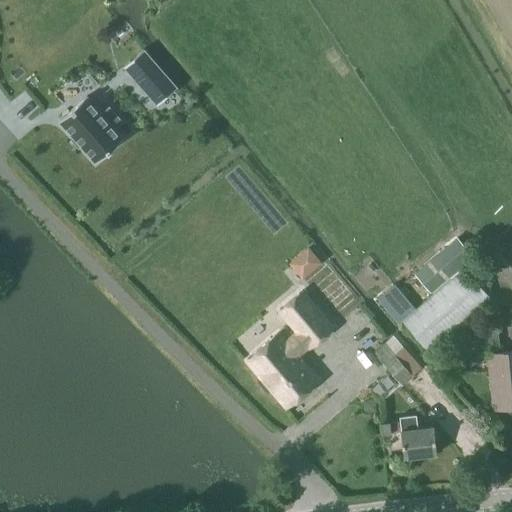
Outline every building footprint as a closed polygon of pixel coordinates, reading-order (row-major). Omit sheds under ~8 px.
[(142,50),(123,67),(157,105),(176,89),(142,50)] [(113,128),(121,122),(108,108),(101,114),(86,97),(58,121),(95,163),(122,139),(113,128)] [(288,264),(301,280),(320,263),(307,248),(288,264)] [(415,274),(430,292),(461,266),(445,248),(415,274)] [(402,321),(428,352),(490,300),(464,269),(402,321)] [(265,391),(268,391),(271,389),(286,407),(317,381),(296,357),(308,346),(309,348),(333,328),(302,291),(278,311),(296,332),(284,342),(277,334),(246,360),(260,376),(257,378),(257,382),(265,391)] [(472,333),(474,349),(498,347),(496,330),(472,333)] [(372,354),(400,386),(421,368),(392,337),(372,354)] [(511,351),(487,354),(493,409),(511,407),(511,351)] [(400,432),(403,458),(436,454),(432,427),(417,429),(415,415),(399,417),(399,422),(389,424),(389,423),(380,424),(381,435),(400,432)]
